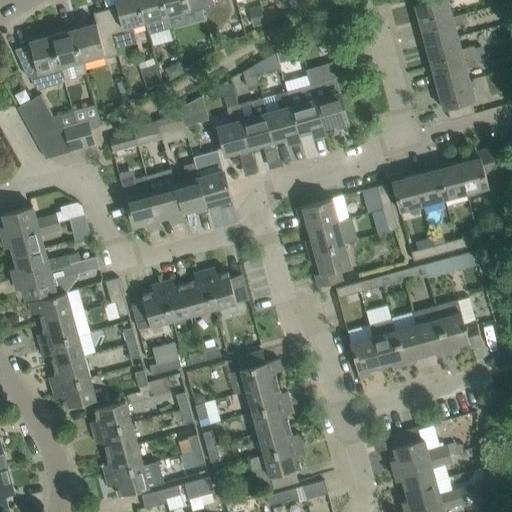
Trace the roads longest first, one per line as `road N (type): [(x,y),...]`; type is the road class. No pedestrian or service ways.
road 1 (residential): [(0,196),(87,174),(111,267),(263,226)]
road 2 (residential): [(346,415),(318,316),(281,299),(263,226)]
road 3 (residential): [(263,226),(252,186),(408,144)]
road 4 (residential): [(0,377),(56,457),(57,511)]
road 5 (residential): [(490,375),(346,415)]
road 6 (residential): [(408,144),(371,12)]
